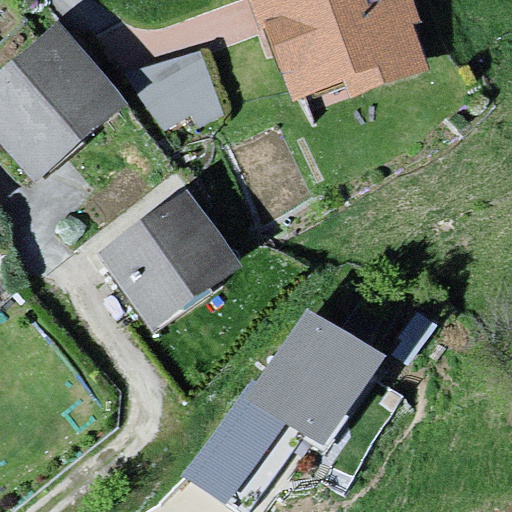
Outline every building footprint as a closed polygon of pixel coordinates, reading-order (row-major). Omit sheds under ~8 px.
[(255,0),(294,102),(345,83),(351,100),(432,70),(415,24),(421,22),(413,0),(255,0)] [(55,36),(0,83),(0,153),(36,195),(126,117),(55,36)] [(201,55),(123,75),(170,135),(223,116),(201,55)] [(188,194),(105,250),(157,328),(241,273),(188,194)] [(390,362),(310,305),(187,475),(224,502),(281,423),(323,454),(390,362)]
